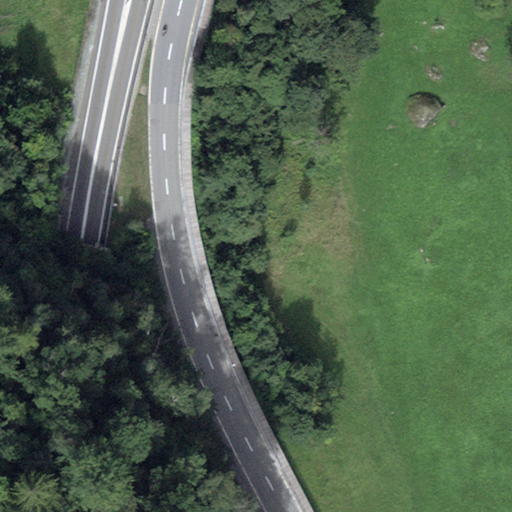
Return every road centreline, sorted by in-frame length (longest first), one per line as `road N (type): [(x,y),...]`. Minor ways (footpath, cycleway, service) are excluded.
road 1 (primary): [(181,0),(163,111),(174,242),(215,374),(284,511)]
road 2 (trunk): [(75,511),(75,305),(91,180),(130,0)]
